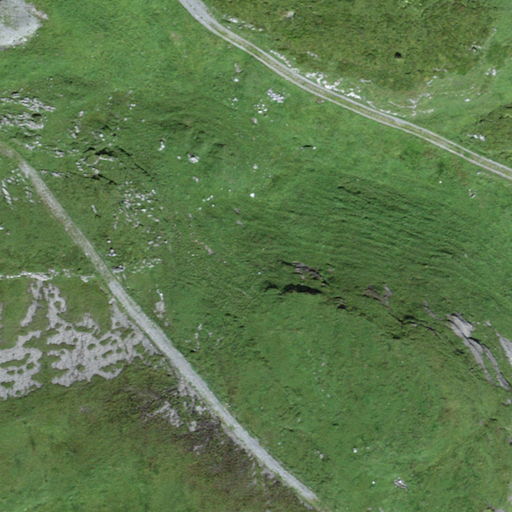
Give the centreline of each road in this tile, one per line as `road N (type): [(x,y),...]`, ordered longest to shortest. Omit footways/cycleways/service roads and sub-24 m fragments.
road 1 (track): [(0,148),(193,382),(323,511)]
road 2 (track): [(511,173),(313,88),(188,0)]
